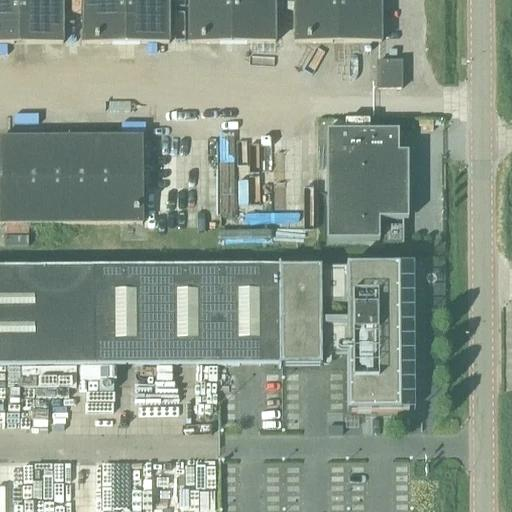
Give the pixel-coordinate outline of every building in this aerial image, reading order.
[(61,0),(0,0),(0,45),(62,45),(61,0)] [(167,0),(82,0),(82,44),(168,44),(167,0)] [(274,0),(188,0),(189,44),(275,44),(274,0)] [(380,0),(294,0),(295,44),(381,43),(380,0)] [(377,91),(401,91),(401,63),(377,64),(377,91)] [(384,221),(384,225),(402,225),(403,154),(398,154),(398,133),(326,133),(326,243),(378,243),(378,221),(384,221)] [(0,225),(141,225),(141,204),(141,140),(0,140),(0,225)] [(402,246),(402,232),(402,225),(384,225),(384,246),(402,246)] [(278,269),(278,268),(279,266),(277,266),(276,268),(19,269),(0,268),(0,367),(277,367),(277,370),(279,370),(279,367),(320,367),(320,358),(345,358),(346,416),(399,415),(399,318),(401,317),(402,316),(403,316),(403,315),(403,314),(404,313),(404,312),(403,311),(403,310),(401,309),(400,308),(399,308),(399,300),(407,300),(406,268),(350,268),(318,269),(278,269)]
